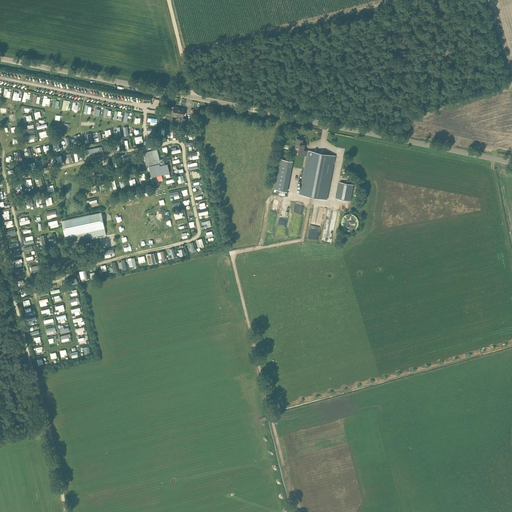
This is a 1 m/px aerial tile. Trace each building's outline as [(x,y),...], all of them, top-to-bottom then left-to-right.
[(8,91),(9,89),(4,88),(2,96),(10,97),(11,91),(8,91)] [(41,97),(38,96),(38,94),(35,93),(33,102),(39,104),(41,97)] [(42,105),(46,106),(46,103),(50,104),(51,98),(44,97),(42,105)] [(64,99),(61,108),(68,110),(71,101),(64,99)] [(91,114),(93,106),(86,105),(84,113),(91,114)] [(183,117),(184,114),(185,109),(174,107),(172,115),(183,117)] [(108,118),(108,115),(111,115),(112,110),(105,108),(103,117),(108,118)] [(156,133),(156,118),(148,118),(148,133),(156,133)] [(184,130),(187,119),(183,118),(181,125),(175,124),(174,128),(184,130)] [(48,130),(39,132),(41,138),(49,136),(48,130)] [(327,199),(334,161),(335,156),(308,150),(308,151),(304,150),(305,144),(302,144),(303,139),(297,138),(295,147),(299,148),(298,154),(307,156),(299,194),(327,199)] [(64,148),(69,146),(67,139),(61,141),(64,148)] [(84,150),(85,158),(100,155),(100,154),(102,154),(101,147),(99,147),(84,150)] [(17,161),(23,158),(20,150),(14,152),(17,161)] [(149,167),(151,177),(162,175),(159,164),(160,164),(157,150),(143,153),(147,167),(149,167)] [(50,168),(55,166),(53,157),(47,159),(50,168)] [(287,192),(291,167),(279,165),(275,190),(287,192)] [(7,169),(10,177),(16,176),(14,167),(7,169)] [(109,174),(108,167),(99,168),(99,169),(94,170),(95,177),(96,177),(96,178),(98,178),(97,176),(109,174)] [(35,178),(37,186),(44,184),(41,176),(35,178)] [(115,179),(108,181),(110,191),(117,189),(115,179)] [(121,189),(128,187),(126,179),(119,181),(121,189)] [(339,182),(336,198),(350,201),(354,185),(339,182)] [(330,218),(332,210),(328,209),(323,234),(332,235),(335,219),(330,218)] [(56,210),(47,212),(48,218),(58,216),(56,210)] [(106,234),(101,212),(62,221),(66,243),(106,234)] [(342,217),(341,220),(341,223),(341,225),(342,227),(344,229),(346,231),(348,232),(351,232),(353,231),(356,230),(357,228),(358,226),(359,223),(359,221),(358,218),(356,216),(354,214),(352,214),(349,213),(346,214),(344,215),(342,217)] [(57,219),(49,222),(51,228),(59,226),(57,219)] [(210,219),(201,222),(202,225),(207,224),(208,228),(212,226),(210,219)] [(33,235),(26,236),(27,240),(24,240),(24,244),(34,243),(33,235)] [(199,249),(205,247),(203,238),(196,240),(199,249)] [(167,250),(169,259),(176,257),(174,248),(167,250)] [(157,263),(155,253),(147,254),(149,264),(157,263)] [(124,270),(127,269),(126,259),(122,260),(122,262),(119,262),(120,268),(124,268),(124,270)] [(77,297),(70,299),(71,305),(79,303),(77,297)] [(55,306),(57,312),(65,310),(64,304),(55,306)] [(27,315),(34,313),(32,307),(25,309),(27,315)] [(72,313),(75,312),(76,317),(82,315),(80,307),(71,309),(72,313)] [(57,316),(58,320),(61,319),(62,323),(67,321),(65,314),(57,316)] [(82,317),(73,319),(77,335),(86,333),(82,317)] [(81,337),(83,345),(90,343),(88,336),(81,337)]
